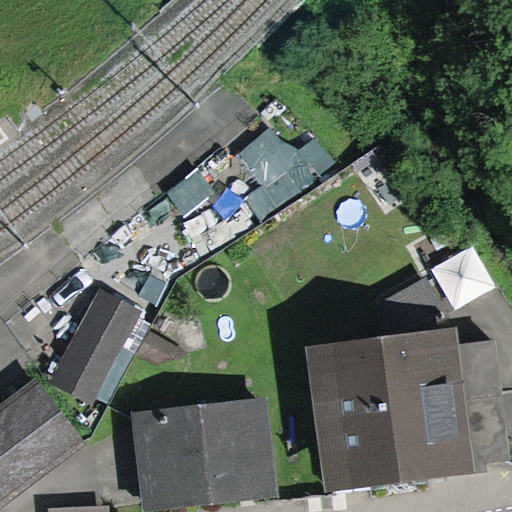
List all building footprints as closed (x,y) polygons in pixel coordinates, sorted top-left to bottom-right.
[(445,310),(452,306),(431,270),(376,301),(392,330),(432,325),(448,315),(445,310)] [(92,406),(141,309),(97,287),(48,384),(92,406)] [(360,507),(357,484),(472,469),(472,472),(488,470),(486,462),(507,459),(496,335),(459,340),(457,321),(432,325),(392,330),(305,341),(325,489),(332,488),(335,510),(360,507)] [(0,500),(84,440),(45,386),(38,377),(0,405),(0,500)] [(279,494),(268,393),(130,409),(141,509),(279,494)] [(109,511),(109,503),(47,506),(47,511),(109,511)]
